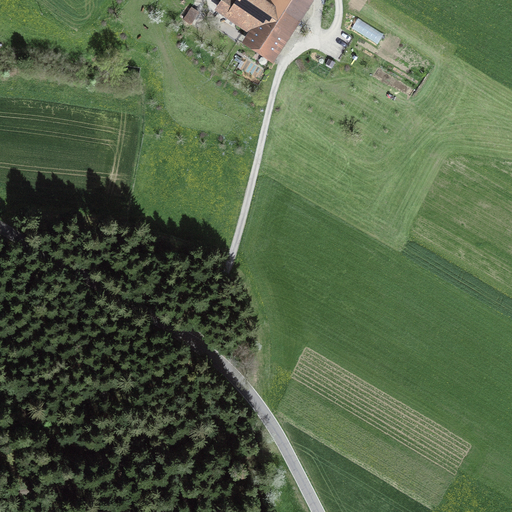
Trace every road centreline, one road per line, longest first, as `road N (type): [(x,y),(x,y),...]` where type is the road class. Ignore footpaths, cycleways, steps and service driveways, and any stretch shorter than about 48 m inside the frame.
road 1 (unclassified): [(0,232),(197,346),(258,408),(315,511)]
road 2 (track): [(203,511),(0,391)]
road 3 (track): [(0,487),(81,478),(122,461)]
